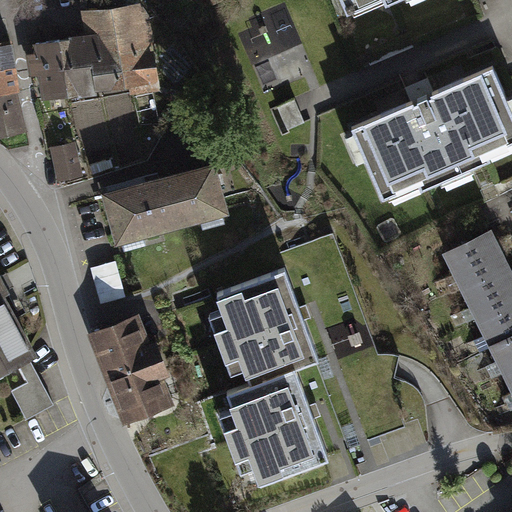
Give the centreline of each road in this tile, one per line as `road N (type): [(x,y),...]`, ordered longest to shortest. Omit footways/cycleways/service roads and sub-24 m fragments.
road 1 (residential): [(109,430),(51,248),(0,168)]
road 2 (residential): [(109,430),(31,469),(12,487),(13,511)]
